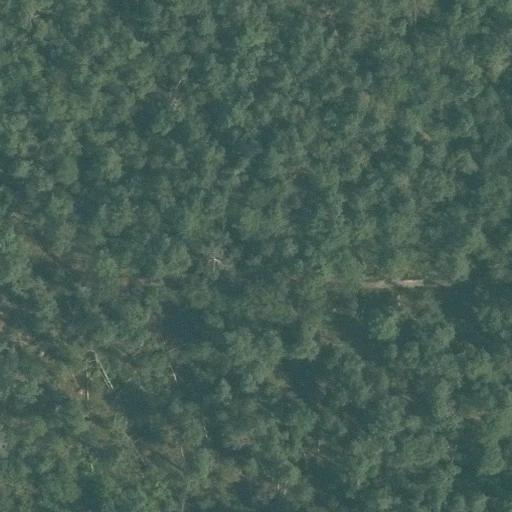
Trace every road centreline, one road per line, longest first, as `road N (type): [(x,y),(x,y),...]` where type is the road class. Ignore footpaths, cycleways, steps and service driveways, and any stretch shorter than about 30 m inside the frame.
road 1 (unknown): [(511,276),(0,291)]
road 2 (unknown): [(0,222),(124,112),(175,35),(184,0)]
